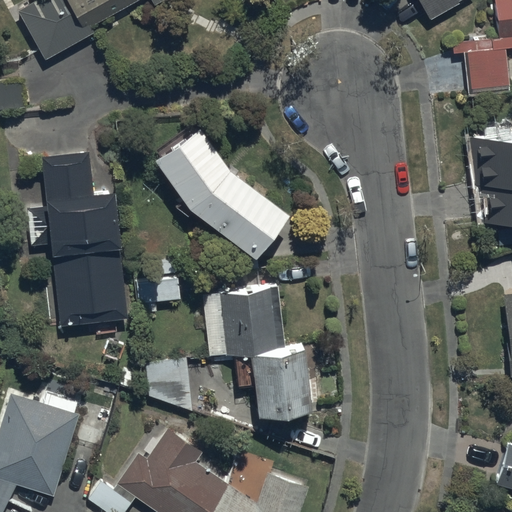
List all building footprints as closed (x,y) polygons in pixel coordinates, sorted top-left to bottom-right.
[(23,0),(15,4),(42,51),(92,25),(88,18),(122,0),(23,0)] [(421,0),(426,9),(440,0),(421,0)] [(511,40),(511,0),(492,0),(495,30),(449,35),(450,45),(462,44),(467,88),(507,83),(502,41),(511,40)] [(0,67),(0,103),(22,102),(20,66),(0,67)] [(220,146),(191,103),(147,136),(181,186),(246,235),(279,192),(220,146)] [(477,175),(480,211),(511,207),(511,117),(467,123),(474,175),(477,175)] [(87,143),(39,148),(42,198),(25,200),(29,239),(47,237),(47,243),(49,243),(56,316),(125,310),(112,177),(90,179),(87,143)] [(274,279),(200,286),(205,349),(229,347),(231,371),(250,369),(253,398),(304,393),(299,331),(279,333),(274,279)] [(511,283),(499,285),(508,366),(511,365),(511,283)] [(141,352),(141,382),(188,399),(183,348),(141,352)] [(0,511),(0,507),(14,477),(50,488),(74,406),(72,406),(75,394),(44,385),(40,396),(7,386),(0,410),(0,511)] [(90,388),(78,425),(101,431),(112,395),(90,388)] [(200,444),(164,421),(145,450),(135,443),(111,481),(100,474),(87,493),(116,511),(118,511),(132,491),(162,511),(295,511),(306,480),(264,465),(254,497),(194,452),(200,444)] [(511,439),(505,438),(493,476),(511,481),(511,439)]
